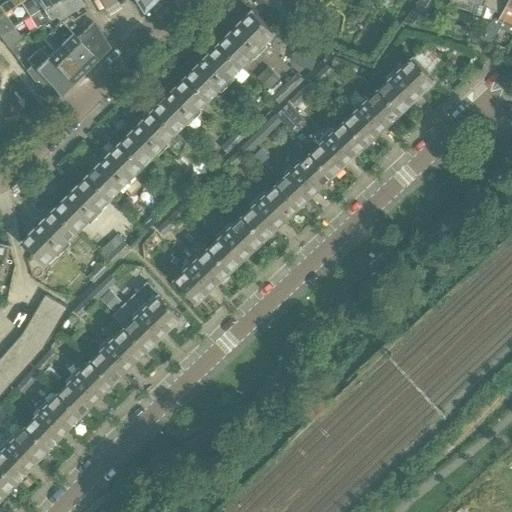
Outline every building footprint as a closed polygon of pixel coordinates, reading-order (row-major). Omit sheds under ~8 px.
[(15,5),(20,2),(23,0),(7,0),(0,5),(0,15),(3,13),(15,5)] [(23,0),(20,2),(28,16),(54,0),(23,0)] [(54,15),(57,19),(65,13),(68,17),(70,16),(72,18),(85,10),(78,0),(54,0),(28,16),(36,28),(39,26),(40,25),(48,20),(54,15)] [(152,0),(135,0),(142,11),(152,0)] [(288,10),(279,0),(255,0),(254,1),(274,23),(288,10)] [(420,29),(437,0),(418,0),(403,23),(420,29)] [(471,10),(473,2),(470,1),(470,0),(454,0),(453,5),(471,10)] [(498,11),(495,19),(499,21),(508,0),(470,0),(470,1),(473,2),(471,10),(470,16),(482,19),(486,5),(498,11)] [(511,0),(508,0),(499,21),(495,19),(487,27),(486,26),(473,42),(480,47),(481,47),(483,48),(484,47),(498,33),(496,32),(498,27),(511,33),(511,0)] [(57,19),(60,21),(95,58),(107,46),(85,10),(72,18),(70,16),(68,17),(65,13),(57,19)] [(22,242),(44,264),(275,33),(252,11),(22,242)] [(0,15),(0,34),(12,26),(3,13),(0,15)] [(40,25),(47,33),(83,70),(95,58),(60,21),(54,27),(48,20),(40,25)] [(12,26),(0,34),(0,37),(8,49),(20,39),(13,27),(12,26)] [(453,37),(468,41),(471,31),(456,26),(453,37)] [(52,51),(47,56),(71,82),(83,70),(47,33),(41,39),(52,51)] [(319,53),(297,44),(290,62),(312,71),(319,53)] [(71,82),(47,56),(38,47),(25,59),(31,64),(25,70),(50,103),(71,82)] [(413,57),(360,107),(174,280),(196,303),(434,80),(429,75),(442,63),(428,47),(415,60),(413,57)] [(359,66),(335,56),(332,65),(355,74),(359,66)] [(326,65),(290,99),(297,106),(332,72),(326,65)] [(279,79),(268,67),(258,76),(269,88),(279,79)] [(271,97),(278,103),(278,104),(297,86),(296,86),(290,79),(285,85),(275,94),(271,97)] [(282,121),(291,131),(304,120),(288,103),(276,114),(282,121)] [(221,147),(227,153),(263,118),(257,112),(221,147)] [(276,114),(259,130),(262,133),(265,136),(282,121),(276,114)] [(259,130),(224,164),(230,170),(240,161),(265,136),(262,133),(259,130)] [(262,164),(268,159),(259,150),(254,155),(262,164)] [(155,212),(161,218),(196,183),(190,177),(155,212)] [(193,195),(157,230),(163,236),(199,201),(193,195)] [(88,276),(94,282),(130,248),(118,236),(100,253),(105,260),(88,276)] [(0,243),(0,276),(3,277),(9,246),(0,243)] [(111,277),(110,276),(74,310),(80,316),(86,310),(117,283),(111,277)] [(110,290),(101,299),(112,311),(122,302),(110,290)] [(40,305),(61,318),(62,317),(61,317),(67,308),(67,307),(67,306),(67,307),(47,295),(46,294),(46,295),(46,294),(45,295),(46,295),(40,305)] [(57,394),(25,427),(0,453),(0,499),(14,485),(47,450),(80,416),(114,383),(147,350),(181,317),(159,295),(125,328),(91,361),(57,394)] [(40,305),(34,315),(55,327),(56,328),(56,327),(61,318),(40,305)] [(29,325),(50,337),(50,336),(55,327),(34,315),(29,325)] [(29,325),(23,334),(43,349),(44,348),(43,348),(50,337),(29,325)] [(23,334),(16,342),(34,359),(42,349),(43,350),(43,349),(23,334)] [(16,342),(8,351),(26,367),(33,359),(34,360),(34,359),(16,342)] [(50,349),(17,387),(23,393),(42,372),(49,363),(57,355),(50,349)] [(8,351),(1,359),(19,375),(26,368),(27,367),(26,367),(8,351)] [(1,359),(0,360),(0,373),(11,384),(18,376),(19,376),(19,375),(1,359)] [(62,375),(49,363),(42,372),(55,383),(62,375)] [(0,373),(0,388),(4,392),(11,384),(11,385),(12,384),(11,384),(0,373)]
